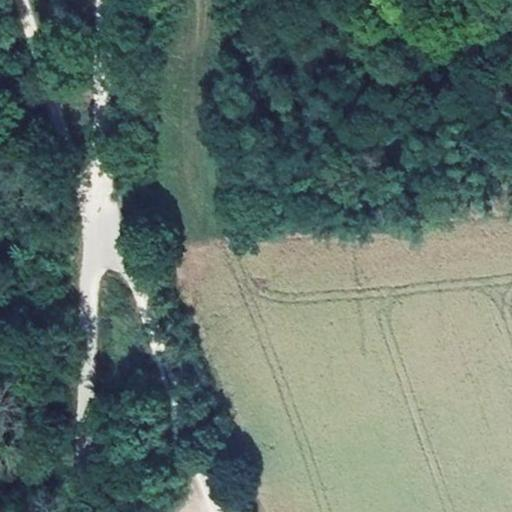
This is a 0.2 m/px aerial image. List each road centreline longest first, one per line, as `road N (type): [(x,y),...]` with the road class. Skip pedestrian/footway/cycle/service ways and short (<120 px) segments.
road 1 (track): [(94,231),(125,268),(225,511)]
road 2 (residential): [(94,231),(86,511)]
road 3 (track): [(94,231),(21,0)]
road 4 (track): [(104,0),(94,231)]
